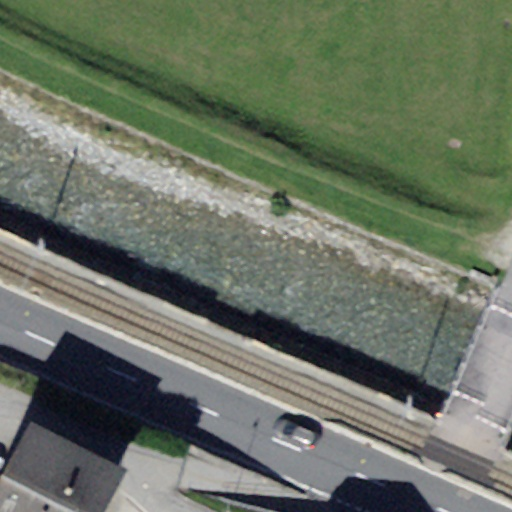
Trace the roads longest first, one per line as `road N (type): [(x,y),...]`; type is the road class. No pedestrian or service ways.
road 1 (primary): [(441,507),(0,318)]
road 2 (residential): [(441,507),(139,464)]
road 3 (residential): [(0,403),(139,464)]
